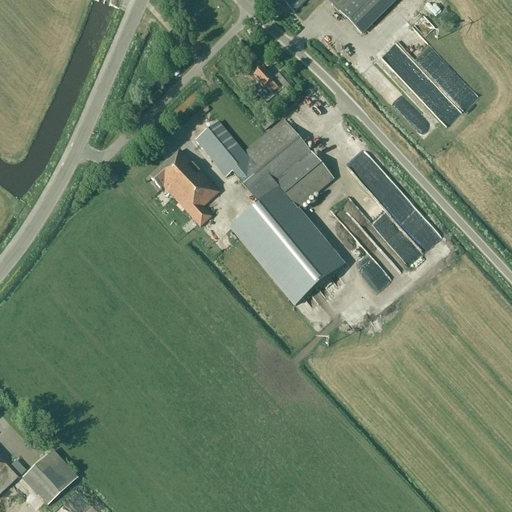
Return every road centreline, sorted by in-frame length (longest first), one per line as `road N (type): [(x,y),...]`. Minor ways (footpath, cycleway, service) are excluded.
road 1 (unclassified): [(511,279),(330,83),(239,0)]
road 2 (tertiary): [(0,272),(77,150),(143,0)]
